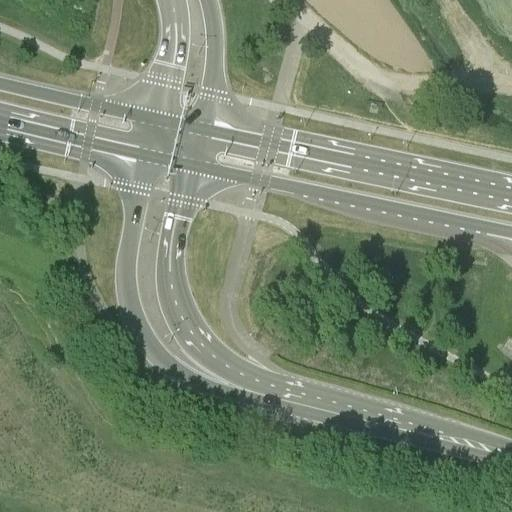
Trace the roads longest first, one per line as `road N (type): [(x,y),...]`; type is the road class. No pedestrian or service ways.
road 1 (primary): [(190,165),(511,232)]
road 2 (primary): [(511,196),(200,129)]
road 3 (tertiary): [(147,156),(127,254),(131,315),(153,354),(179,377),(215,390),(254,388)]
road 4 (tertiary): [(511,456),(254,388)]
road 5 (tertiary): [(254,388),(199,344),(174,302),(170,246),(190,165)]
road 6 (primary): [(157,120),(0,84)]
road 7 (primary): [(0,122),(147,156)]
road 8 (unclassified): [(299,13),(402,105)]
road 9 (track): [(374,82),(511,89)]
road 10 (secondary): [(200,129),(214,65),(207,0)]
road 11 (secondary): [(171,0),(174,49),(157,120)]
